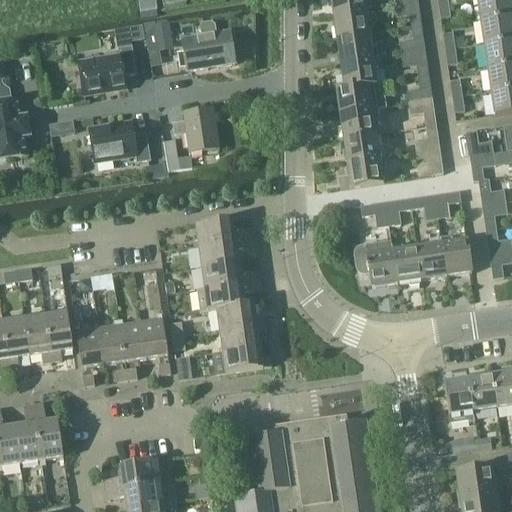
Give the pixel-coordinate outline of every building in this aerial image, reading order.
[(154,0),(138,0),(141,14),(141,18),(141,20),(157,18),(157,16),(156,11),(154,0)] [(330,0),(333,15),(370,9),(368,0),(330,0)] [(511,16),(511,10),(510,0),(476,0),(480,21),(511,16)] [(409,16),(410,29),(421,27),(417,2),(394,6),(396,18),(409,16)] [(449,18),(447,2),(437,3),(439,19),(449,18)] [(372,20),(370,9),(333,15),(336,40),(369,35),(367,21),(372,20)] [(483,45),(511,40),(511,16),(480,21),(483,45)] [(236,66),(230,33),(217,36),(215,27),(212,24),(202,25),(200,29),(201,38),(183,41),(189,74),(236,66)] [(169,25),(153,28),(157,54),(173,51),(169,25)] [(421,27),(410,29),(412,41),(423,39),(421,27)] [(143,29),(129,31),(130,33),(132,45),(145,42),(143,30),(143,29)] [(442,35),(444,52),(454,50),(452,34),(442,35)] [(376,48),(371,48),(369,35),(336,40),(340,63),(377,58),(376,48)] [(511,64),(511,40),(483,45),(486,69),(511,64)] [(121,59),(79,65),(84,97),(126,90),(124,78),(137,76),(132,49),(119,51),(121,59)] [(456,66),(454,50),(444,52),(447,68),(456,66)] [(379,69),(377,58),(340,63),(344,87),(335,89),(335,90),(377,84),(375,70),(379,69)] [(0,162),(28,158),(25,140),(29,139),(30,139),(30,136),(28,123),(27,119),(26,120),(22,120),(19,103),(11,104),(9,92),(2,87),(1,81),(3,81),(1,65),(0,64),(0,162)] [(426,64),(416,65),(417,78),(428,76),(426,64)] [(490,93),(511,89),(511,64),(486,69),(490,93)] [(428,76),(417,78),(419,90),(430,88),(428,76)] [(449,83),(451,99),(461,97),(459,81),(449,83)] [(377,84),(335,90),(338,113),(377,108),(386,107),(385,98),(380,99),(378,85),(377,85),(377,84)] [(511,113),(511,89),(490,93),(493,116),(511,113)] [(463,113),(461,97),(451,99),(454,115),(463,113)] [(386,107),(377,108),(338,113),(342,138),(375,133),(373,120),(378,119),(377,110),(386,109),(386,107)] [(214,110),(184,114),(186,125),(173,127),(175,138),(187,136),(190,156),(220,151),(214,110)] [(433,113),(423,114),(425,126),(435,124),(433,113)] [(52,140),(76,139),(75,121),(51,123),(52,140)] [(414,141),(415,153),(439,150),(435,124),(425,126),(427,139),(414,141)] [(132,126),(90,133),(95,164),(137,157),(138,165),(151,163),(146,136),(134,138),(132,126)] [(476,132),(465,133),(469,158),(493,154),(491,142),(477,144),(476,132)] [(382,146),(377,146),(375,133),(342,138),(346,163),(384,158),(382,146)] [(178,161),(175,143),(164,144),(170,174),(193,171),(191,159),(178,161)] [(442,175),(439,150),(415,153),(417,166),(430,164),(432,177),(442,175)] [(385,167),(384,158),(346,163),(350,189),(383,184),(380,168),(385,167)] [(166,167),(146,170),(148,183),(168,180),(166,167)] [(481,168),(471,170),(472,182),(478,181),(483,181),(481,168)] [(483,181),(478,181),(480,194),(491,193),(489,180),(483,181)] [(459,194),(447,196),(448,207),(461,205),(459,194)] [(422,200),(409,202),(411,213),(424,211),(422,200)] [(399,214),(411,213),(409,202),(386,205),(389,229),(401,228),(399,214)] [(377,231),(389,229),(386,205),(360,209),(362,220),(375,218),(377,231)] [(494,217),(483,219),(485,230),(495,229),(494,217)] [(233,221),(196,226),(199,247),(199,248),(254,241),(253,231),(235,233),(233,221)] [(495,229),(485,230),(487,243),(497,242),(495,229)] [(452,243),(451,239),(440,241),(446,278),(471,274),(466,241),(452,243)] [(254,241),(199,248),(202,270),(239,264),(238,253),(256,251),(254,241)] [(421,281),(446,278),(440,241),(429,242),(430,247),(416,249),(421,281)] [(355,271),(357,274),(361,277),(365,278),(370,277),(372,288),(397,285),(392,248),(391,248),(390,242),(365,245),(366,247),(361,248),(356,249),(354,253),(353,257),(355,271)] [(402,246),(392,248),(397,285),(407,283),(408,287),(419,285),(420,281),(421,281),(416,249),(403,251),(402,246)] [(239,264),(202,270),(205,290),(205,291),(260,283),(258,274),(241,276),(239,264)] [(47,268),(48,280),(62,278),(60,266),(47,268)] [(501,266),(491,267),(493,280),(503,279),(501,266)] [(30,271),(17,273),(19,284),(32,282),(30,271)] [(17,273),(4,275),(6,286),(19,284),(17,273)] [(205,290),(197,292),(200,314),(208,313),(217,312),(217,310),(246,306),(244,296),(261,294),(260,283),(205,291),(205,290)] [(246,306),(217,310),(217,312),(220,332),(266,326),(265,318),(256,320),(254,305),(246,306)] [(73,352),(67,314),(46,317),(52,364),(60,363),(58,354),(73,352)] [(45,365),(52,364),(46,317),(24,321),(29,358),(44,356),(45,365)] [(24,321),(3,324),(10,371),(17,370),(15,360),(29,358),(24,321)] [(168,359),(162,321),(142,324),(147,362),(168,359)] [(10,371),(3,324),(0,324),(0,362),(1,363),(2,372),(10,371)] [(125,365),(147,362),(142,324),(120,327),(125,365)] [(171,326),(173,339),(183,337),(181,325),(171,326)] [(266,326),(220,332),(223,354),(261,349),(259,335),(267,334),(266,326)] [(120,327),(98,330),(103,368),(125,365),(120,327)] [(76,333),(82,371),(103,368),(98,330),(76,333)] [(185,351),(183,337),(173,339),(175,353),(185,351)] [(261,349),(223,354),(226,376),(273,369),(272,362),(263,364),(261,349)] [(176,362),(177,369),(179,383),(191,381),(188,360),(176,362)] [(169,367),(159,368),(160,377),(170,375),(169,367)] [(136,371),(126,373),(127,381),(138,380),(136,371)] [(117,383),(127,381),(126,373),(115,374),(117,383)] [(511,409),(511,375),(492,379),(497,412),(511,409)] [(94,387),(92,378),(83,380),(84,388),(94,387)] [(492,379),(469,382),(474,415),(497,412),(492,379)] [(474,422),(473,415),(474,415),(469,382),(445,386),(450,419),(449,418),(450,426),(474,422)] [(44,406),(33,408),(41,463),(64,460),(58,422),(47,424),(44,406)] [(26,427),(14,429),(19,466),(41,463),(33,408),(24,409),(26,427)] [(1,412),(0,412),(0,469),(19,466),(14,429),(3,431),(1,412)] [(377,511),(365,422),(347,425),(346,416),(263,428),(264,436),(246,439),(254,495),(234,498),(235,511),(377,511)] [(455,457),(479,454),(478,442),(474,442),(474,440),(453,443),(455,457)] [(490,440),(478,442),(479,454),(492,452),(490,440)] [(511,456),(494,459),(497,471),(511,469),(511,456)] [(123,482),(104,485),(106,494),(172,484),(161,486),(157,464),(121,470),(123,482)] [(456,475),(460,500),(496,495),(493,470),(456,475)] [(131,511),(176,505),(172,484),(106,494),(107,505),(126,502),(127,511),(131,511)] [(207,484),(194,486),(196,501),(210,499),(207,484)] [(498,511),(496,495),(460,500),(461,511),(498,511)]
